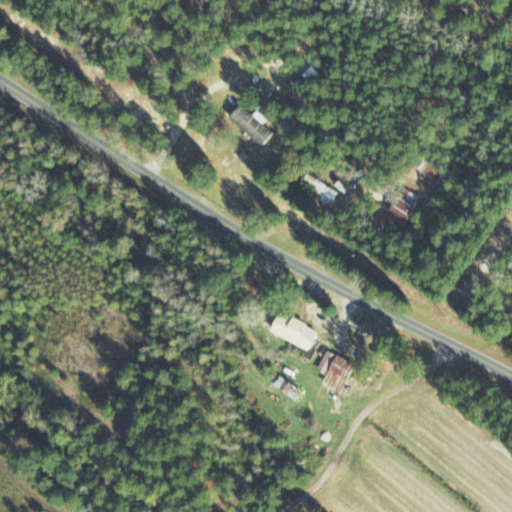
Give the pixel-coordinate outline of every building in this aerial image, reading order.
[(231,118),(263,147),(275,134),(242,105),(231,118)] [(436,182),(442,187),(450,177),(443,173),(436,182)] [(305,181),(333,199),(337,193),(309,175),(305,181)] [(384,218),(401,230),(422,199),(404,187),(384,218)] [(272,332),(309,351),(319,331),(282,313),(272,332)] [(343,381),(354,371),(335,350),(320,364),(325,370),(329,366),(343,381)]
